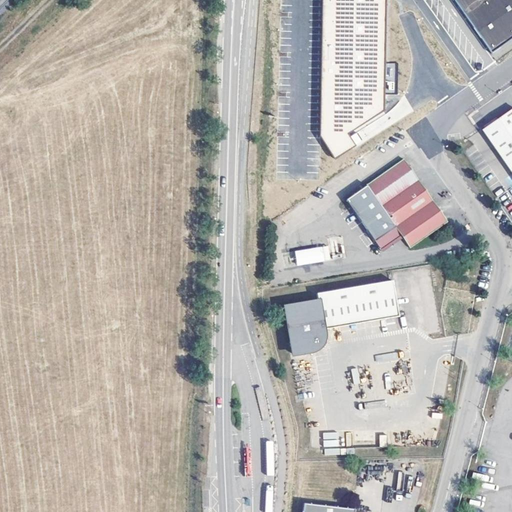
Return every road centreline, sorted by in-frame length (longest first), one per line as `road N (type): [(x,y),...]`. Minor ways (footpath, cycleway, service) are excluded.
road 1 (secondary): [(234,0),(226,511)]
road 2 (unclassified): [(501,286),(442,511)]
road 3 (unclassified): [(418,133),(502,255),(501,286)]
road 4 (unclassified): [(314,208),(418,133)]
